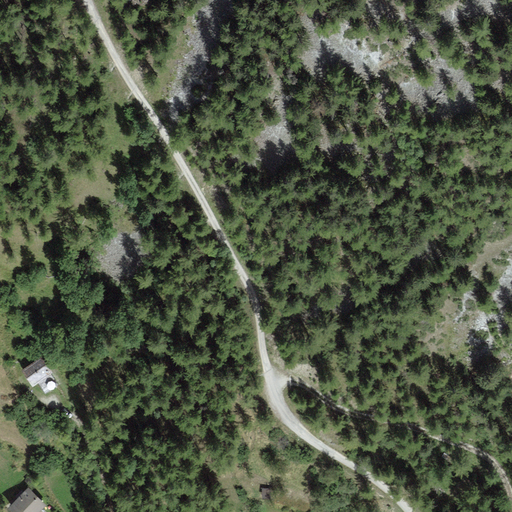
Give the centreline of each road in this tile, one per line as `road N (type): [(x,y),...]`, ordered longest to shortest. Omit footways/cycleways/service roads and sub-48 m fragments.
road 1 (track): [(278,386),(247,290),(87,0)]
road 2 (track): [(511,500),(485,454),(344,410),(303,384),(278,386)]
road 3 (track): [(278,386),(276,407),(376,481),(403,511)]
